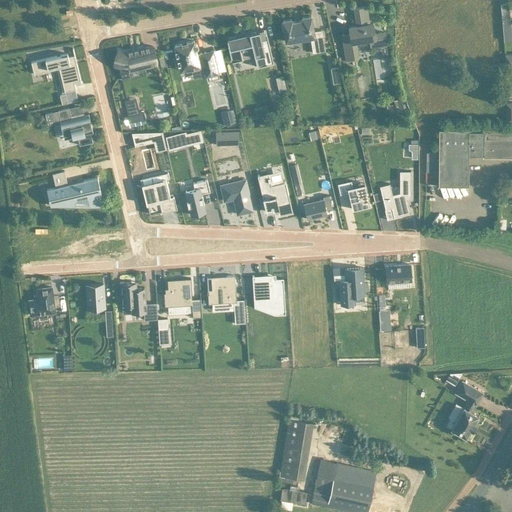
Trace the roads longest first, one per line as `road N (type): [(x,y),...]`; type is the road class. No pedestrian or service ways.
road 1 (residential): [(144,242),(420,245)]
road 2 (residential): [(144,242),(89,33)]
road 3 (residential): [(89,33),(280,0)]
road 4 (residential): [(24,270),(134,263),(144,242)]
